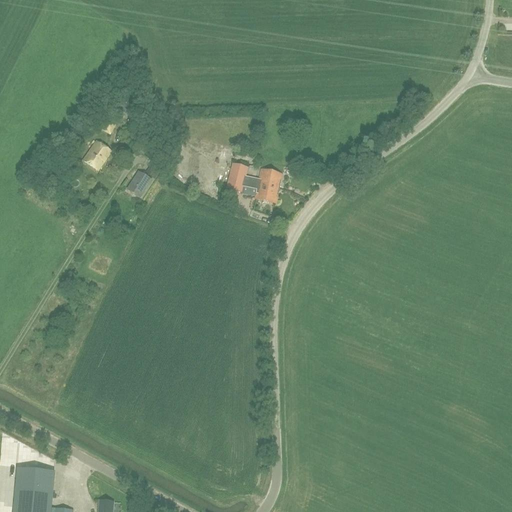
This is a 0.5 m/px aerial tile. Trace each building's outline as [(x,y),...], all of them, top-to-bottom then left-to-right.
[(115,107),(131,119),(145,101),(129,89),(115,107)] [(177,143),(167,114),(159,117),(169,146),(177,143)] [(110,136),(117,125),(106,119),(99,130),(110,136)] [(242,130),(238,134),(244,139),(248,134),(242,130)] [(145,141),(146,141),(135,133),(128,143),(139,150),(145,141)] [(215,156),(218,147),(189,137),(186,147),(215,156)] [(156,147),(146,141),(145,141),(139,150),(149,158),(156,147)] [(99,172),(112,153),(96,143),(83,162),(99,172)] [(153,164),(145,174),(155,180),(162,170),(153,164)] [(233,165),(230,177),(245,181),(248,169),(233,165)] [(258,186),(279,190),(282,175),(261,171),(258,186)] [(140,199),(151,181),(139,173),(127,191),(140,199)] [(245,181),(230,177),(226,189),(242,193),(245,181)] [(279,190),(258,186),(255,200),(276,205),(279,190)] [(17,470),(13,511),(51,511),(54,473),(17,470)] [(112,511),(113,503),(99,501),(97,511),(112,511)]
